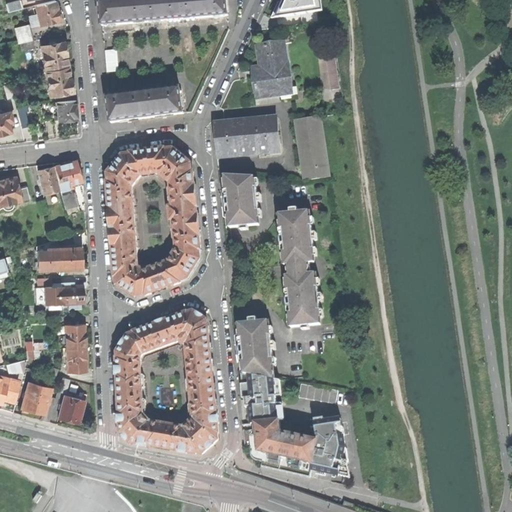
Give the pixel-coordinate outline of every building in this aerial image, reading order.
[(20,0),(6,4),(8,12),(22,8),(20,0)] [(112,0),(100,1),(102,26),(228,16),(227,0),(112,0)] [(283,0),(282,4),(279,10),(280,18),(318,12),(315,0),(283,0)] [(39,23),(40,25),(60,20),(57,10),(55,1),(35,5),(37,14),(39,23)] [(272,19),(280,18),(279,10),(282,4),(279,3),(272,19)] [(31,25),(39,23),(37,14),(29,16),(31,25)] [(20,43),(32,41),(29,25),(14,28),(18,44),(20,43)] [(22,51),(34,48),(32,41),(20,43),(22,51)] [(46,72),(68,67),(65,56),(65,55),(66,55),(63,42),(41,46),(46,72)] [(257,90),(258,98),(292,93),(287,65),(284,44),(259,47),(262,68),(254,69),(256,83),(257,86),(256,86),(257,90)] [(117,50),(106,51),(107,73),(119,72),(117,50)] [(333,90),(339,89),(334,55),(327,56),(333,90)] [(46,72),(51,96),(73,91),(70,79),(70,77),(68,67),(46,72)] [(4,87),(7,99),(13,97),(10,85),(4,87)] [(108,98),(111,123),(126,121),(165,116),(184,114),(181,89),(108,98)] [(58,119),(58,122),(77,120),(76,110),(75,100),(56,102),(57,115),(58,119)] [(54,115),(57,115),(56,102),(38,104),(42,120),(52,119),(52,115),(54,115)] [(0,135),(1,135),(11,133),(8,123),(12,122),(9,110),(0,112),(0,135)] [(18,114),(21,127),(27,125),(24,113),(18,114)] [(257,119),(258,126),(277,124),(277,117),(257,119)] [(305,181),(330,177),(321,117),(296,121),(305,181)] [(258,126),(257,119),(216,123),(217,130),(238,127),(258,126)] [(260,152),(280,150),(277,124),(258,126),(260,152)] [(241,154),(260,152),(258,126),(238,127),(241,154)] [(234,155),(241,154),(238,127),(217,130),(218,141),(219,151),(233,150),(234,155)] [(171,187),(195,186),(194,178),(194,172),(192,172),(192,163),(174,149),(165,150),(165,149),(147,151),(151,175),(159,174),(171,183),(171,187)] [(151,175),(147,151),(131,153),(131,154),(130,155),(125,156),(125,155),(123,156),(122,157),(119,162),(118,161),(113,168),(110,173),(109,172),(108,174),(108,175),(109,175),(109,180),(109,182),(107,182),(108,189),(109,195),(133,194),(132,188),(141,176),(151,175)] [(75,161),(54,167),(60,189),(60,191),(73,188),(72,184),(81,181),(78,171),(75,161)] [(37,171),(43,193),(60,189),(54,167),(37,171)] [(249,226),(259,225),(258,211),(260,211),(257,188),(256,188),(255,178),(225,176),(227,191),(225,191),(226,202),(227,213),(229,213),(230,228),(241,227),(249,226)] [(0,205),(1,206),(2,207),(2,208),(3,209),(5,210),(6,210),(8,210),(9,209),(11,209),(12,207),(12,206),(13,205),(13,204),(12,203),(21,201),(18,189),(15,177),(0,180),(0,205)] [(177,239),(200,237),(201,237),(198,215),(197,212),(197,208),(198,208),(196,186),(195,186),(171,187),(173,207),(170,207),(171,221),(175,220),(177,239)] [(27,187),(18,189),(21,201),(29,199),(27,187)] [(61,196),(65,209),(78,206),(74,193),(61,196)] [(133,194),(109,195),(110,210),(111,229),(136,228),(133,194)] [(36,202),(40,214),(46,213),(43,200),(36,202)] [(285,264),(314,261),(313,249),(315,249),(312,226),(311,226),(309,212),(299,213),(291,213),(280,214),(282,229),(280,229),(281,241),(282,252),(284,251),(285,264)] [(136,228),(111,229),(113,244),(114,263),(138,262),(136,228)] [(159,266),(167,288),(181,283),(181,282),(189,279),(201,259),(200,251),(201,251),(201,244),(200,237),(177,239),(178,249),(170,262),(159,266)] [(36,246),(37,270),(82,268),(81,257),(81,248),(61,248),(58,239),(36,246)] [(286,276),(286,278),(316,275),(316,273),(312,274),(311,263),(314,263),(314,261),(285,264),(285,266),(289,265),(290,276),(286,276)] [(138,262),(114,263),(115,270),(115,277),(117,277),(117,279),(118,284),(117,284),(117,286),(119,287),(119,286),(124,289),(123,290),(131,294),(136,297),(135,297),(137,298),(138,297),(143,295),(143,296),(145,295),(145,296),(160,291),(152,269),(145,271),(139,268),(138,262)] [(160,291),(167,288),(159,266),(152,269),(160,291)] [(290,313),(291,328),(302,327),(310,326),(321,325),(319,311),(321,310),(318,287),(317,287),(316,275),(286,278),(288,291),(286,291),(287,302),(288,313),(290,313)] [(33,279),(34,286),(51,285),(50,278),(33,279)] [(45,286),(45,304),(84,303),(83,293),(83,285),(45,286)] [(194,343),(210,341),(209,330),(209,326),(208,326),(207,320),(202,317),(194,311),(188,314),(187,313),(179,316),(184,330),(176,333),(179,342),(186,347),(187,352),(195,351),(194,343)] [(184,330),(179,316),(161,323),(134,332),(135,333),(143,355),(179,342),(176,333),(184,330)] [(243,361),(244,374),(274,380),(272,359),(274,359),(271,335),(270,335),(268,321),(258,322),(250,323),(239,324),(241,339),(239,339),(240,351),(241,361),(243,361)] [(66,348),(85,348),(85,335),(84,324),(76,324),(76,322),(70,322),(70,325),(65,325),(66,348)] [(143,355),(135,333),(129,335),(117,352),(118,359),(117,359),(117,365),(118,367),(118,376),(142,374),(141,359),(143,355)] [(190,378),(213,376),(212,357),(210,341),(194,343),(195,351),(187,352),(190,378)] [(78,372),(86,371),(86,359),(85,348),(66,348),(67,372),(73,372),(73,375),(79,374),(78,372)] [(7,365),(9,373),(23,373),(27,359),(7,365)] [(44,366),(43,372),(56,376),(58,370),(44,366)] [(118,376),(118,384),(119,391),(119,400),(119,407),(120,415),(144,415),(142,374),(118,376)] [(254,424),(278,421),(277,405),(277,404),(276,397),(276,396),(274,380),(244,374),(241,374),(242,385),(251,385),(252,398),(245,398),(245,399),(246,403),(247,406),(246,406),(246,408),(250,408),(251,420),(252,424),(254,424)] [(0,376),(0,381),(7,384),(3,399),(15,402),(20,383),(2,378),(2,377),(0,376)] [(194,418),(217,417),(215,396),(213,376),(190,378),(194,418)] [(22,409),(22,411),(28,413),(31,414),(32,412),(42,415),(41,420),(49,422),(55,399),(49,397),(51,388),(40,385),(42,379),(34,377),(32,383),(28,382),(26,391),(25,391),(23,400),(21,409),(22,409)] [(61,377),(58,390),(65,392),(68,379),(61,377)] [(302,384),(299,398),(336,404),(338,391),(302,384)] [(243,399),(245,399),(245,398),(252,398),(251,385),(242,385),(243,399)] [(64,395),(58,418),(67,421),(78,424),(86,395),(82,394),(80,399),(64,395)] [(144,415),(120,415),(120,416),(120,424),(121,433),(130,443),(148,446),(151,422),(144,415)] [(194,418),(184,427),(181,452),(196,454),(196,453),(203,454),(219,440),(218,432),(219,432),(218,425),(217,417),(194,418)] [(319,440),(319,441),(313,464),(313,468),(315,468),(317,469),(316,473),(325,476),(326,473),(350,478),(349,468),(342,466),(342,461),(349,463),(347,449),(345,449),(346,447),(345,444),(342,444),(341,437),(344,437),(341,419),(325,422),(324,418),(315,419),(318,439),(319,440)] [(254,424),(255,431),(258,430),(260,453),(313,464),(319,441),(282,432),(280,421),(278,421),(254,424)] [(151,422),(148,446),(162,448),(181,452),(184,427),(151,422)] [(260,453),(258,430),(255,431),(244,432),(245,444),(246,448),(250,448),(251,454),(252,457),(253,458),(255,459),(257,460),(263,462),(261,466),(311,477),(313,468),(313,464),(260,453)] [(37,503),(42,496),(38,494),(33,501),(37,503)]
